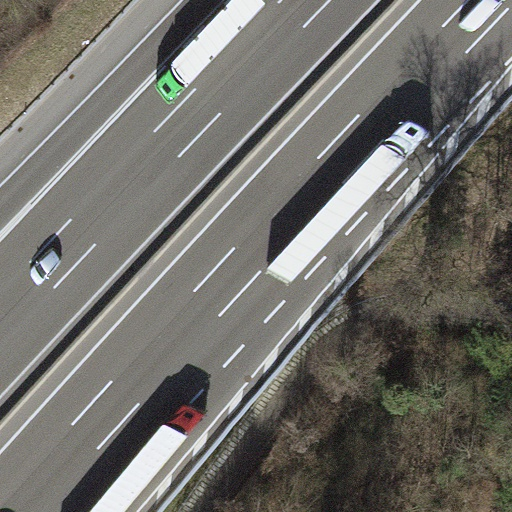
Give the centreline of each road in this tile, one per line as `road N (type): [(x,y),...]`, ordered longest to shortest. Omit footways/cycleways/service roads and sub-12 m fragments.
road 1 (motorway): [(21,511),(496,0)]
road 2 (motorway): [(207,102),(0,322)]
road 3 (motorway): [(207,102),(0,250)]
road 4 (motorway): [(306,0),(207,102)]
